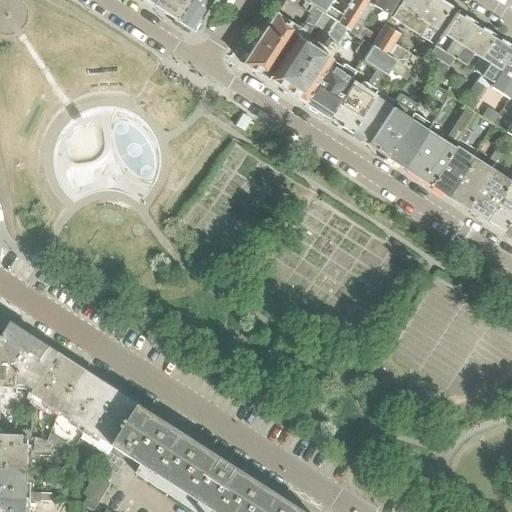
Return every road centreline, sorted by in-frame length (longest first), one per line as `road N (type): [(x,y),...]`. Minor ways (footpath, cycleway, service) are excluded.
road 1 (residential): [(356,511),(0,284)]
road 2 (residential): [(511,264),(204,65)]
road 3 (residential): [(204,65),(102,0)]
